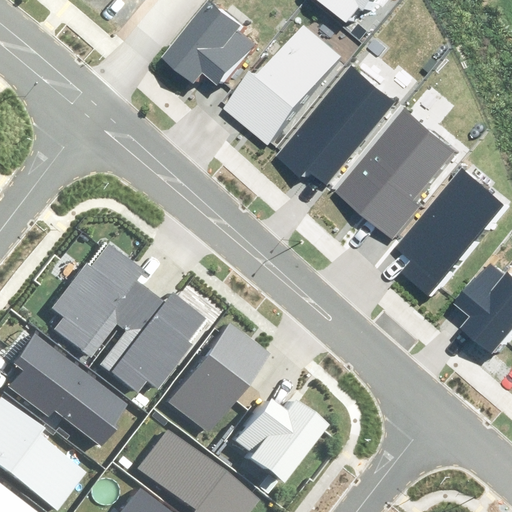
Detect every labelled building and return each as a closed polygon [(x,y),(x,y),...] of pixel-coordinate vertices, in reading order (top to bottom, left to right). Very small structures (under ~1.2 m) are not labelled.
[(429,295),(504,205),(462,170),(396,248),(411,261),(401,272),(429,295)] [(491,356),(511,328),(511,276),(506,272),(504,274),(489,263),(455,306),(471,318),(460,332),(491,356)] [(49,408),(100,447),(107,437),(115,427),(111,425),(127,404),(31,331),(8,360),(23,372),(12,387),(46,412),(49,408)] [(3,398),(0,400),(0,465),(59,511),(89,474),(40,436),(45,431),(3,398)] [(240,511),(250,498),(164,433),(135,467),(181,508),(178,511),(240,511)] [(0,511),(39,511),(0,482),(0,511)] [(159,511),(128,488),(110,511),(159,511)]
